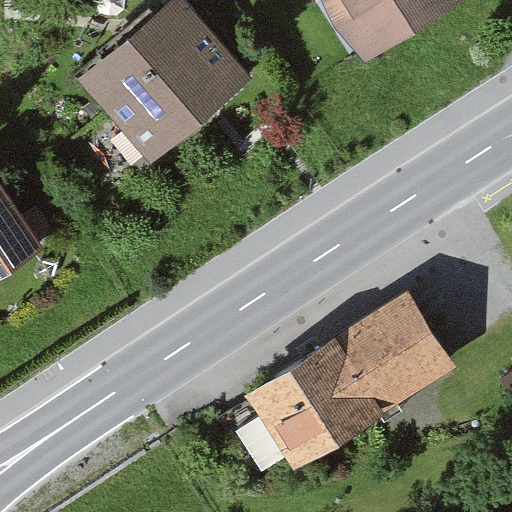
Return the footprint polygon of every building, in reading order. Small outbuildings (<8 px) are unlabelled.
[(182,0),(174,0),(79,82),(150,165),(251,80),(182,0)] [(327,0),(366,62),(465,1),(463,0),(327,0)] [(0,281),(45,252),(0,182),(0,281)] [(407,295),(243,397),(256,418),(232,433),(260,477),(285,462),(293,476),(383,420),(379,413),(452,367),(407,295)] [(511,371),(500,381),(511,397),(511,371)]
